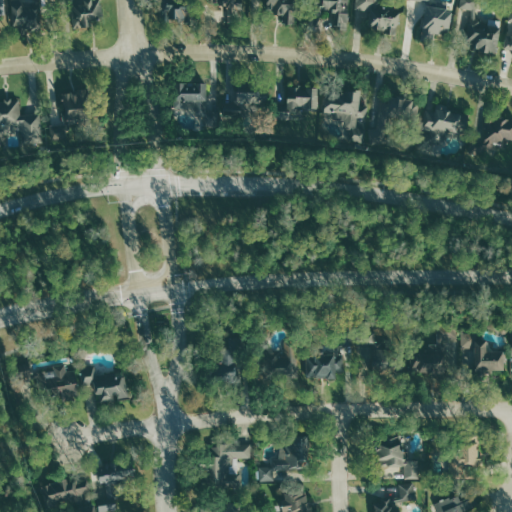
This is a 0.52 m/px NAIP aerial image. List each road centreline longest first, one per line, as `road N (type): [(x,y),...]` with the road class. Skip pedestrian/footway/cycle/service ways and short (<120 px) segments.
road 1 (secondary): [(511,215),(310,182),(176,180),(59,193),(0,209)]
road 2 (secondary): [(0,318),(187,283),(511,274)]
road 3 (residential): [(0,66),(239,52),(365,60),(511,85)]
road 4 (residential): [(69,442),(343,409),(511,409)]
road 5 (tertiary): [(176,284),(161,107),(135,55)]
road 6 (residential): [(170,424),(178,381),(176,284)]
road 7 (residential): [(140,291),(170,424)]
road 8 (tertiary): [(135,55),(123,96),(130,182)]
